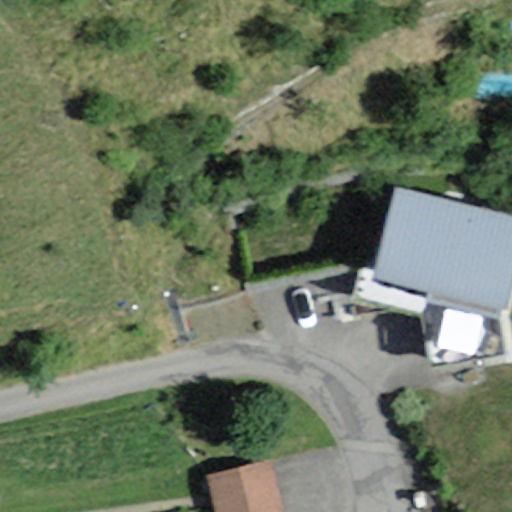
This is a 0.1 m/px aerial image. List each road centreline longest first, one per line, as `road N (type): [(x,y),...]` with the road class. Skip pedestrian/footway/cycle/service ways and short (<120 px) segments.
road 1 (track): [(449,0),(381,26),(278,83),(160,165),(138,203),(160,218),(211,206),(177,265),(198,292),(172,300),(188,363)]
road 2 (residential): [(391,511),(356,411),(330,371),(286,354),(232,354),(0,402)]
